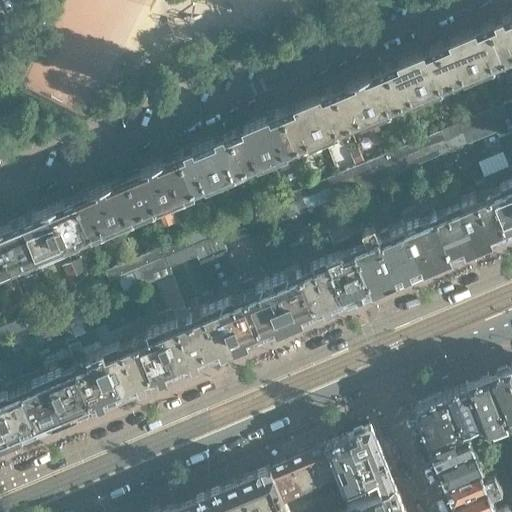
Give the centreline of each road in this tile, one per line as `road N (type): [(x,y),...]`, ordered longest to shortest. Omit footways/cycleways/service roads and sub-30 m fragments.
road 1 (secondary): [(511,268),(0,486)]
road 2 (residential): [(0,171),(35,180),(455,0)]
road 3 (secondary): [(52,511),(376,379)]
road 4 (secondary): [(376,379),(511,329)]
road 5 (residential): [(431,511),(376,379)]
